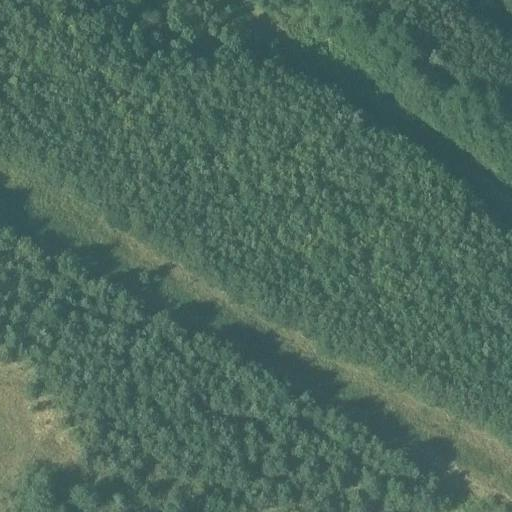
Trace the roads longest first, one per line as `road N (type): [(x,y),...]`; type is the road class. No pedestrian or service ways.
road 1 (track): [(249,0),(340,85),(511,193)]
road 2 (track): [(366,0),(451,84),(511,124)]
